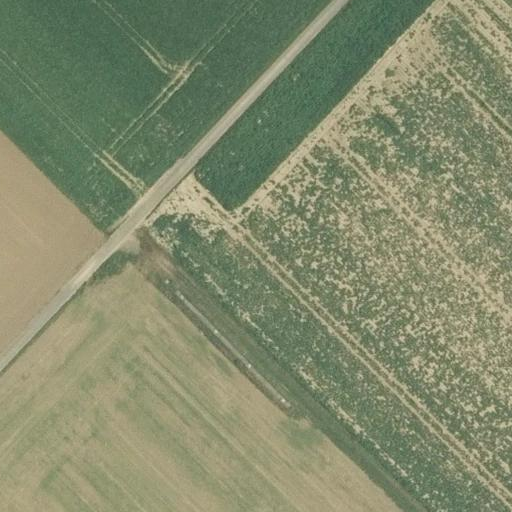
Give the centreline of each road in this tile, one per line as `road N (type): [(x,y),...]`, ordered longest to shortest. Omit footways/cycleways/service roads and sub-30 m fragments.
road 1 (track): [(343,0),(0,366)]
road 2 (track): [(419,511),(182,278),(123,233)]
